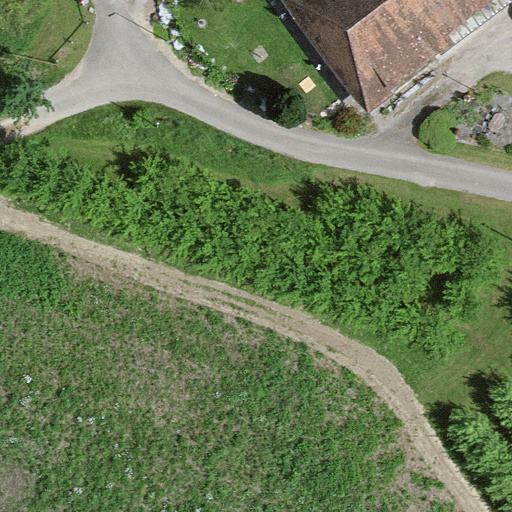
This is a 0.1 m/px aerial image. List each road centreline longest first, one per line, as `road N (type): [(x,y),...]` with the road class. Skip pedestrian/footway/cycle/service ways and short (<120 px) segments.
road 1 (residential): [(511,187),(327,152),(201,106),(141,70),(98,0)]
road 2 (track): [(141,70),(0,131)]
